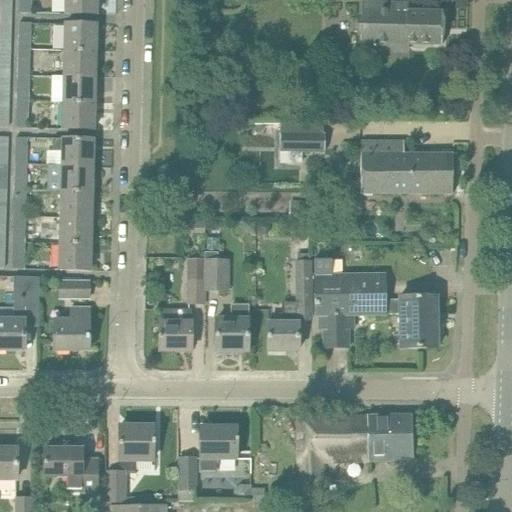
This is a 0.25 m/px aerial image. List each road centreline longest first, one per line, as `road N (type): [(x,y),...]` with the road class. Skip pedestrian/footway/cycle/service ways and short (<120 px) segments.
road 1 (residential): [(123,386),(134,0)]
road 2 (residential): [(123,386),(464,392)]
road 3 (residential): [(468,284),(474,136)]
road 4 (residential): [(474,136),(479,0)]
road 5 (residential): [(0,385),(123,386)]
road 6 (tertiary): [(501,511),(505,392)]
road 7 (residential): [(460,511),(464,392)]
